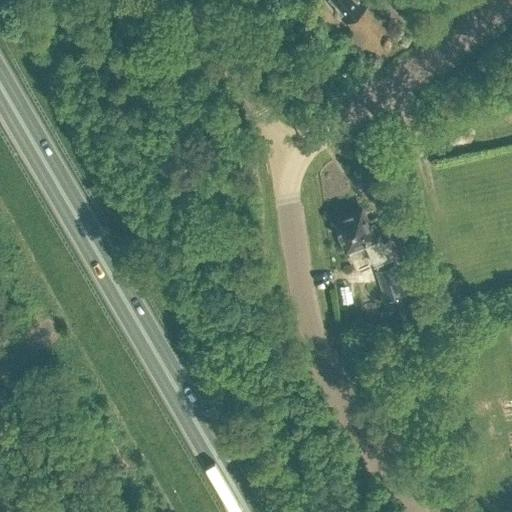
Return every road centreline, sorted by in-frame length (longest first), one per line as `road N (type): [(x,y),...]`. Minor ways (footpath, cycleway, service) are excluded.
road 1 (trunk): [(248,511),(0,84)]
road 2 (tertiary): [(413,511),(353,429),(326,373),(292,226),(289,160)]
road 3 (tertiary): [(289,160),(511,0)]
road 4 (residential): [(289,160),(202,0)]
